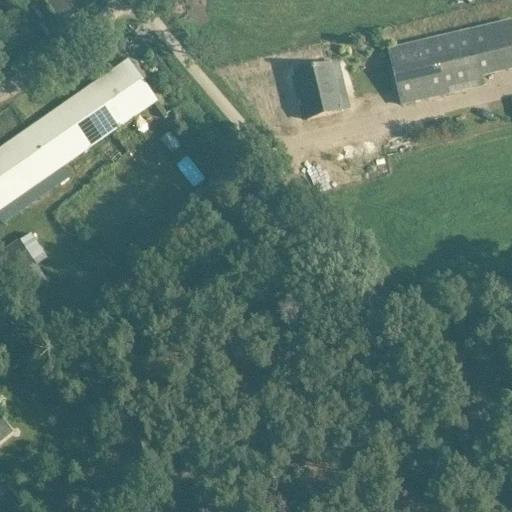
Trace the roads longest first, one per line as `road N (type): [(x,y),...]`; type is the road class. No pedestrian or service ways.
road 1 (unclassified): [(389,292),(149,0)]
road 2 (unclassified): [(0,83),(133,0)]
